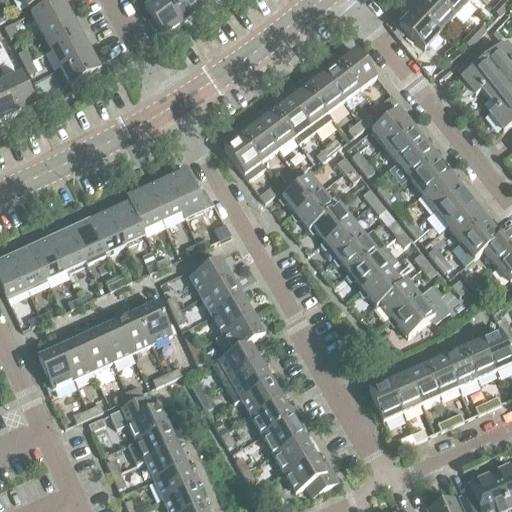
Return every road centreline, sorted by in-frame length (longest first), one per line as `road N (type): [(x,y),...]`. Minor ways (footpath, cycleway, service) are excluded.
road 1 (residential): [(387,495),(175,110)]
road 2 (residential): [(511,201),(344,0)]
road 3 (residential): [(0,334),(85,511)]
road 4 (tertiary): [(0,195),(175,110)]
road 5 (tertiary): [(175,110),(324,0)]
road 6 (residential): [(387,495),(511,440)]
road 7 (residential): [(175,110),(104,0)]
